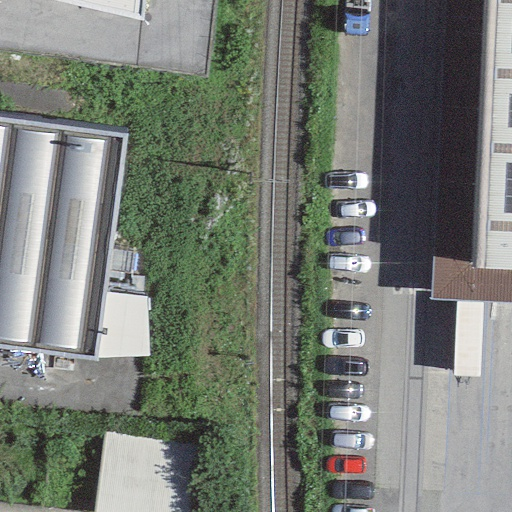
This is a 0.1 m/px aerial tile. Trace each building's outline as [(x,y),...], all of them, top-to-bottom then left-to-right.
[(54,0),(140,20),(142,0),(54,0)] [(511,0),(484,0),(475,197),(472,269),(511,270),(511,0)] [(126,136),(0,119),(0,349),(96,362),(126,136)] [(511,303),(511,270),(472,269),(475,197),(437,195),(432,300),(511,303)] [(195,511),(204,448),(104,435),(93,511),(195,511)]
